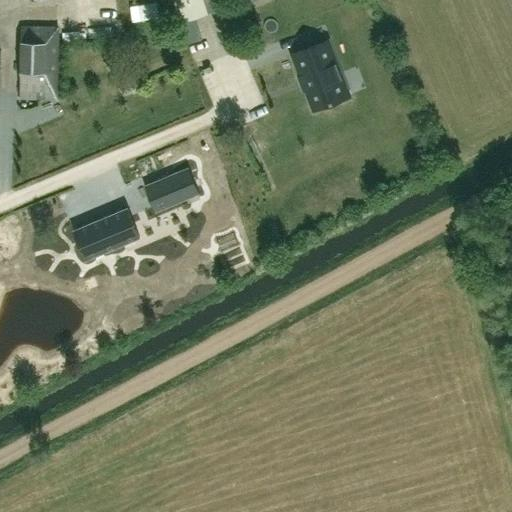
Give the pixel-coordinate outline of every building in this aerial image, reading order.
[(206,14),(201,0),(175,0),(190,44),(202,39),(195,18),(206,14)] [(21,24),(19,96),(19,99),(58,101),(58,97),(59,79),(62,79),(63,40),(57,40),(58,25),(21,24)] [(308,87),(307,88),(315,109),(349,96),(327,40),(293,53),(303,77),(304,76),(308,87)] [(287,169),(296,164),(287,146),(278,151),(287,169)] [(234,186),(251,180),(243,159),(226,165),(234,186)] [(200,192),(189,166),(145,185),(156,211),(200,192)] [(348,218),(366,211),(356,184),(337,191),(348,218)] [(140,236),(128,207),(74,230),(86,259),(140,236)] [(231,245),(235,265),(255,261),(251,241),(231,245)] [(209,264),(195,267),(198,286),(213,283),(209,264)] [(177,283),(157,292),(164,306),(183,297),(177,283)] [(128,296),(111,304),(124,329),(141,321),(128,296)] [(89,343),(107,335),(99,317),(81,325),(89,343)] [(47,344),(56,363),(69,357),(61,338),(47,344)]
